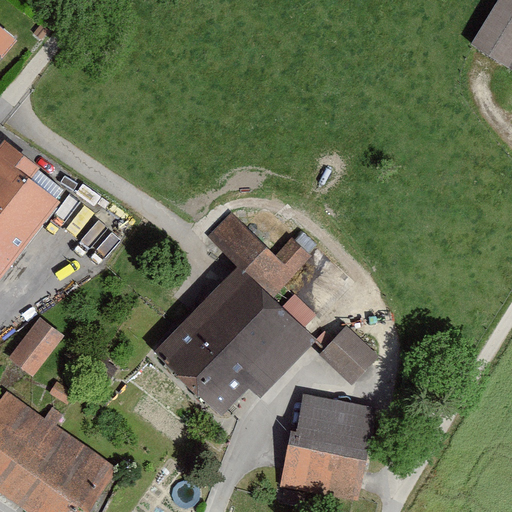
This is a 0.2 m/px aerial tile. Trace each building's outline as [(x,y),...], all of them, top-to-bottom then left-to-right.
[(511,0),(502,0),(474,48),(511,69),(511,0)] [(0,64),(20,42),(0,25),(0,64)] [(0,146),(0,278),(73,183),(8,136),(0,146)] [(154,346),(217,412),(248,386),(262,396),(327,328),(289,290),(327,252),(298,232),(276,255),(230,209),(206,236),(236,266),(154,346)] [(10,359),(36,379),(67,335),(41,314),(10,359)] [(380,353),(341,324),(320,352),(352,382),(380,353)] [(5,391),(0,397),(0,484),(37,511),(86,511),(120,469),(5,391)] [(373,410),(305,398),(290,484),(358,499),(373,410)]
